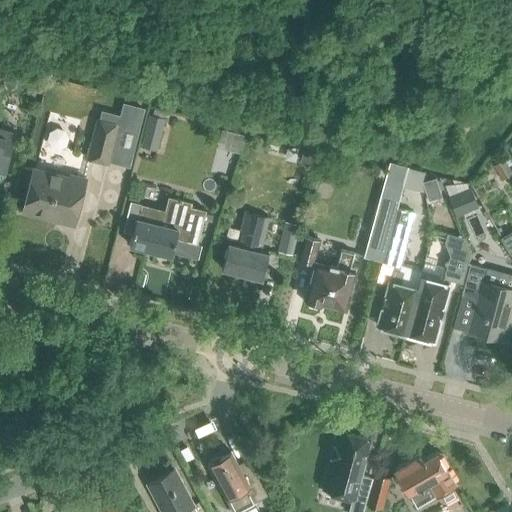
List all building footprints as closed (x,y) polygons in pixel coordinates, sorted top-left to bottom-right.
[(121,117),(121,118),(141,123),(145,108),(125,103),(121,117)] [(149,114),(142,145),(157,149),(164,118),(149,114)] [(98,119),(89,157),(110,162),(120,124),(98,119)] [(0,170),(4,171),(15,130),(0,126),(0,170)] [(302,149),(300,161),(315,164),(317,152),(302,149)] [(502,178),(511,172),(508,166),(511,163),(511,160),(509,155),(494,164),(502,178)] [(405,172),(382,167),(375,198),(398,203),(405,172)] [(424,171),(408,167),(405,182),(410,183),(415,181),(416,178),(422,179),(424,171)] [(23,210),(74,223),(86,178),(71,174),(70,178),(34,168),(23,210)] [(428,200),(441,196),(435,177),(422,181),(428,200)] [(471,187),(449,196),(456,215),(478,205),(471,187)] [(138,216),(131,242),(173,253),(177,239),(197,244),(206,209),(191,205),(192,201),(168,195),(164,209),(161,222),(138,216)] [(444,262),(446,265),(446,266),(424,260),(422,269),(400,263),(403,253),(407,251),(405,248),(406,240),(411,238),(408,234),(411,223),(415,211),(396,206),(393,217),(382,260),(394,263),(390,277),(387,277),(375,323),(433,339),(449,281),(450,279),(462,282),(469,254),(463,236),(446,232),(444,241),(449,254),(448,259),(444,262)] [(223,265),(263,276),(269,251),(262,249),(271,215),(245,209),(241,226),(243,227),(239,243),(229,241),(223,265)] [(287,226),(281,249),(293,252),(299,229),(287,226)] [(511,230),(502,237),(511,254),(511,230)] [(336,264),(315,258),(320,238),(305,234),(300,257),(315,261),(306,296),(346,306),(356,265),(351,264),(354,251),(341,247),(336,264)] [(471,263),(462,295),(477,299),(469,328),(503,337),(511,305),(511,286),(482,278),(486,267),(471,263)] [(331,469),(326,489),(352,496),(348,511),(350,511),(361,511),(364,503),(372,477),(359,473),(364,453),(362,453),(367,437),(339,429),(335,446),(334,446),(331,456),(332,457),(329,469),(331,469)] [(266,494),(247,459),(238,464),(231,450),(221,455),(216,454),(211,457),(210,462),(208,463),(234,511),(240,511),(254,504),(253,502),(266,494)] [(439,492),(444,501),(456,495),(451,485),(454,483),(444,465),(445,459),(442,453),(436,452),(435,450),(421,458),(419,453),(394,467),(416,505),(439,492)] [(193,504),(174,469),(148,483),(164,511),(196,511),(193,504)] [(368,504),(381,508),(389,477),(376,474),(368,504)] [(116,511),(109,497),(79,511),(116,511)]
